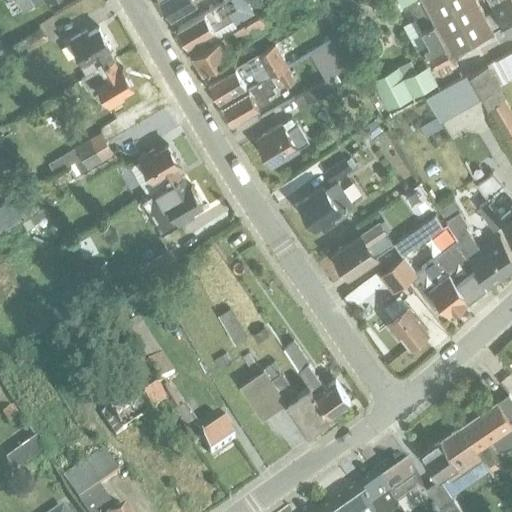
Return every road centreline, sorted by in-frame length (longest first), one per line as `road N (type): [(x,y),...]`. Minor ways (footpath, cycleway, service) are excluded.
road 1 (residential): [(401,406),(250,189),(137,0)]
road 2 (tertiary): [(401,406),(253,511)]
road 3 (tertiary): [(511,305),(401,406)]
